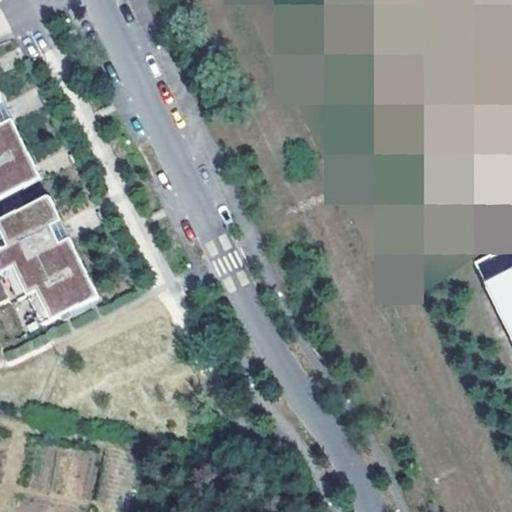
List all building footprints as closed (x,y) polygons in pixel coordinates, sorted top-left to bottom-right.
[(0,168),(27,155),(14,126),(0,132),(0,168)] [(27,155),(0,168),(0,204),(41,185),(27,155)] [(50,203),(0,225),(0,246),(4,255),(40,238),(47,235),(61,228),(50,203)] [(47,235),(40,238),(48,256),(55,253),(47,235)] [(0,256),(0,278),(9,274),(48,256),(40,238),(4,255),(0,256)] [(511,244),(475,261),(482,277),(511,264),(511,244)] [(48,256),(9,274),(22,304),(83,276),(69,246),(55,253),(48,256)] [(9,274),(0,278),(0,280),(13,308),(22,304),(9,274)] [(83,276),(22,304),(36,333),(97,305),(83,276)] [(511,276),(488,289),(511,339),(511,276)]
